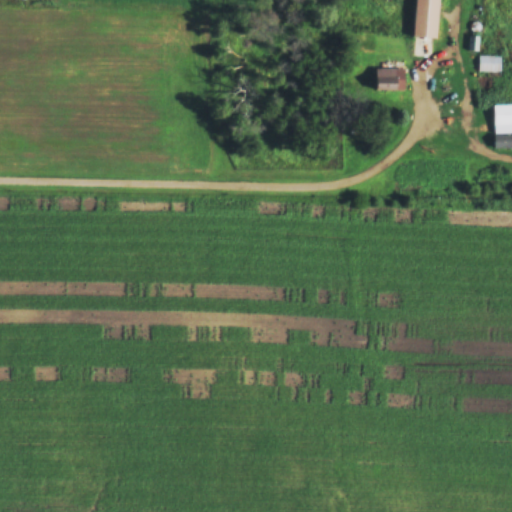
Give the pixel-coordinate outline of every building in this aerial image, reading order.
[(436,38),(437,0),(413,0),(412,37),(436,38)] [(500,71),(500,56),(479,56),(479,71),(500,71)] [(404,91),(404,69),(372,69),(372,91),(404,91)] [(492,127),(511,127),(511,105),(492,105),(492,127)] [(511,148),(511,135),(492,136),(492,148),(511,148)]
